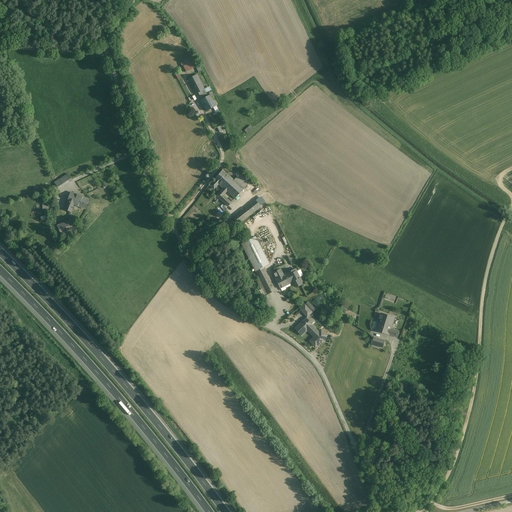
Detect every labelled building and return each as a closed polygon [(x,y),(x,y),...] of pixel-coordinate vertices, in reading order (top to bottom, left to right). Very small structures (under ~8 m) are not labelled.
[(190,63),(192,68),(199,65),(196,60),(190,63)] [(196,75),(187,80),(195,95),(198,93),(204,90),(196,75)] [(198,93),(202,100),(207,97),(204,90),(198,93)] [(202,100),(200,101),(205,111),(214,106),(209,96),(207,97),(202,100)] [(250,125),(244,131),(246,134),(253,128),(250,125)] [(223,188),(227,192),(234,199),(246,185),(237,177),(233,181),(222,171),(214,180),(214,181),(210,186),(213,189),(218,184),(223,188)] [(67,174),(54,183),(58,189),(72,180),(67,174)] [(223,196),(227,192),(223,188),(216,196),(227,206),(231,203),(223,196)] [(89,200),(70,193),(64,210),(70,212),(73,205),(85,209),(89,200)] [(246,208),(251,214),(260,207),(255,201),(246,208)] [(233,219),(237,223),(237,225),(251,214),(246,208),(233,219)] [(233,219),(226,224),(229,229),(237,223),(233,219)] [(74,225),(72,220),(57,226),(61,236),(80,227),(78,223),(74,225)] [(254,267),(261,263),(254,249),(249,251),(251,254),(253,263),(254,262),(254,267)] [(254,267),(255,271),(263,267),(261,263),(254,267)] [(260,280),(267,295),(268,295),(276,291),(263,267),(255,271),(260,280)] [(285,274),(290,283),(293,281),(296,287),(301,284),(299,279),(299,278),(300,278),(299,277),(296,271),(295,269),(286,274),(285,274)] [(280,270),(273,273),(276,279),(275,279),(280,288),(290,283),(285,274),(283,275),(280,270)] [(261,290),(265,296),(267,295),(260,280),(257,282),(261,290)] [(260,298),(268,296),(268,295),(267,295),(265,296),(261,290),(259,291),(260,293),(258,294),(260,298)] [(385,296),(389,297),(388,300),(395,303),(398,297),(387,292),(385,296)] [(266,312),(273,309),(268,296),(260,298),(266,312)] [(305,305),(300,310),(307,317),(312,312),(305,305)] [(383,315),(378,331),(391,335),(393,329),(397,319),(383,315)] [(315,347),(326,336),(321,330),(320,330),(321,331),(318,333),(316,331),(316,330),(311,325),(311,324),(306,318),(301,322),(302,322),(295,329),(294,329),(299,334),(299,333),(302,336),(307,331),(313,337),(309,341),(315,347)] [(387,342),(376,338),(374,345),(384,349),(387,342)]
